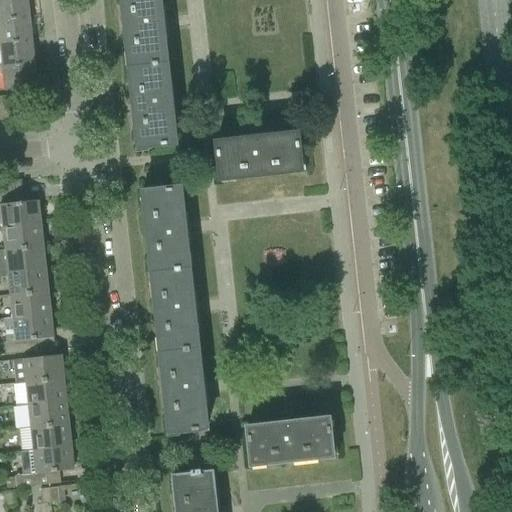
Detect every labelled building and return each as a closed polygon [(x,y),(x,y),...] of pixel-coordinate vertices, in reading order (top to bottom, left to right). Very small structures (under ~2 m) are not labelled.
[(0,0),(0,19),(29,17),(26,0),(0,0)] [(123,0),(130,67),(166,63),(158,0),(123,0)] [(0,19),(0,43),(31,40),(29,17),(0,19)] [(0,43),(0,46),(2,67),(34,63),(31,40),(0,43)] [(34,63),(2,67),(5,91),(36,87),(34,63)] [(166,63),(130,67),(139,148),(175,144),(166,63)] [(23,95),(12,97),(14,119),(26,118),(23,95)] [(12,97),(1,98),(3,120),(14,119),(12,97)] [(297,134),(251,139),(216,143),(220,179),(301,170),(297,134)] [(0,229),(2,229),(40,225),(38,202),(16,204),(13,182),(0,183),(0,229)] [(180,189),(144,193),(153,273),(189,269),(180,189)] [(2,229),(5,251),(42,247),(40,225),(2,229)] [(0,274),(7,274),(45,270),(42,247),(5,251),(0,251),(0,274)] [(189,269),(153,273),(162,352),(198,349),(189,269)] [(7,274),(10,297),(47,292),(45,270),(7,274)] [(10,297),(12,319),(50,315),(47,292),(10,297)] [(52,339),(50,315),(12,319),(4,320),(7,343),(4,343),(5,356),(12,355),(26,354),(40,353),(39,340),(52,339)] [(198,349),(162,352),(170,432),(177,431),(177,433),(205,430),(206,430),(198,349)] [(22,360),(11,361),(14,384),(25,383),(63,379),(60,356),(40,358),(22,360)] [(16,407),(27,406),(65,402),(63,379),(25,383),(14,384),(16,407)] [(27,406),(30,428),(68,424),(65,402),(27,406)] [(327,419),(282,424),(247,428),(251,464),(331,455),(327,419)] [(30,428),(32,451),(70,447),(68,424),(30,428)] [(205,430),(177,433),(182,476),(209,473),(205,430)] [(70,447),(32,451),(19,452),(22,475),(14,476),(16,489),(52,485),(51,473),(73,470),(70,447)] [(182,478),(176,478),(176,481),(179,511),(215,511),(212,481),(211,473),(209,473),(182,476),(182,478)] [(57,488),(49,489),(51,504),(59,503),(57,488)] [(51,504),(49,489),(40,490),(41,505),(51,504)] [(4,494),(3,494),(5,508),(6,508),(8,508),(13,507),(12,493),(4,494)]
